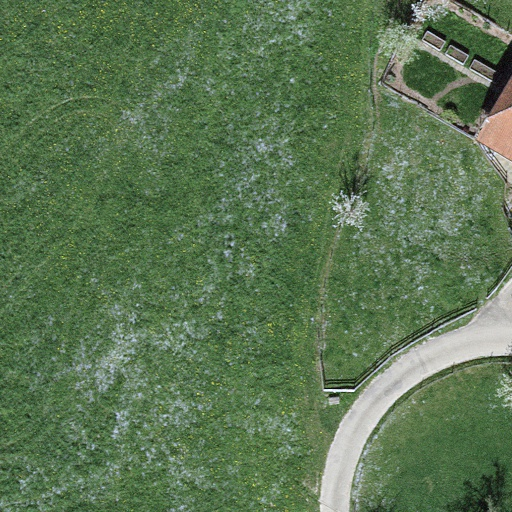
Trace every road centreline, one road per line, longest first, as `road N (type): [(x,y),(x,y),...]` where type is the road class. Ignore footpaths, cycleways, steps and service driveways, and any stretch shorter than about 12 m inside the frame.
road 1 (track): [(341,465),(303,375),(302,312),(344,160),(361,0)]
road 2 (track): [(336,511),(341,465),(377,398),(447,348),(511,340)]
